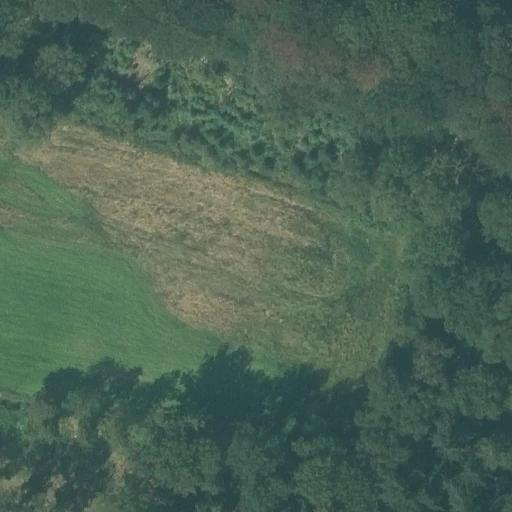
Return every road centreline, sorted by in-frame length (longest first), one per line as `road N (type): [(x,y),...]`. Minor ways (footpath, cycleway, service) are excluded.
road 1 (track): [(414,52),(466,71),(424,197),(511,328)]
road 2 (track): [(260,0),(414,52)]
